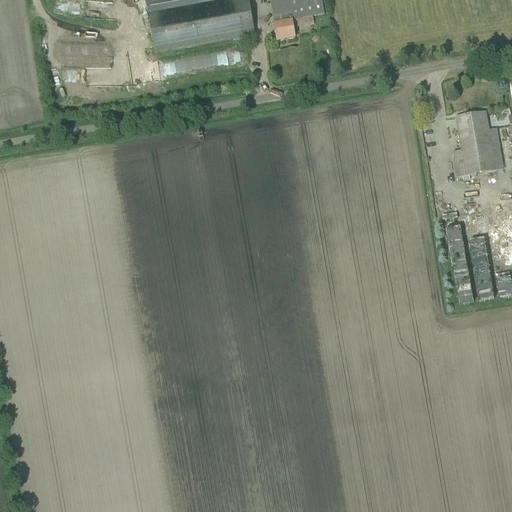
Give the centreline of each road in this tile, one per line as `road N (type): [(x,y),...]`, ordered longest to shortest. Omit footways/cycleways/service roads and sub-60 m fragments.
road 1 (unclassified): [(0,140),(511,52)]
road 2 (track): [(266,94),(260,72),(237,60),(143,73),(134,44),(51,20),(35,0)]
road 3 (track): [(511,204),(501,185),(457,192),(433,65)]
